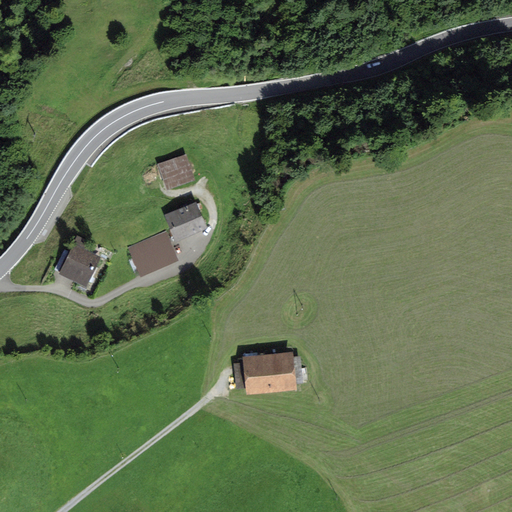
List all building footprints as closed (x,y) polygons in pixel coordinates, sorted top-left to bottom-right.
[(187,156),(159,166),(168,190),(196,180),(187,156)] [(198,202),(165,215),(176,241),(209,227),(198,202)] [(167,232),(129,248),(141,276),(179,260),(167,232)] [(94,245),(77,237),(59,273),(88,287),(102,258),(90,253),(94,245)] [(123,295),(107,303),(113,315),(129,307),(123,295)] [(294,350),(244,355),(247,393),(298,389),(297,383),(304,382),(301,355),(295,356),(294,350)]
